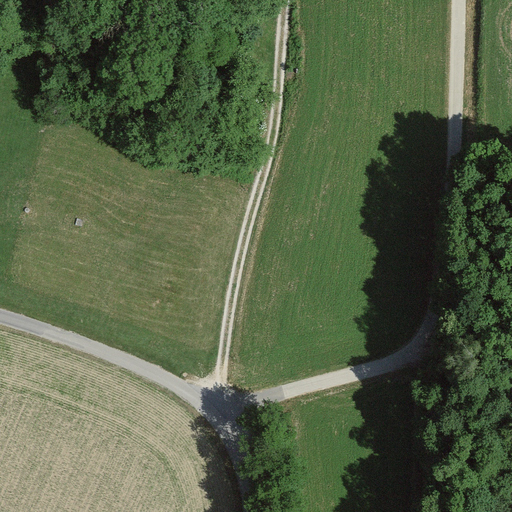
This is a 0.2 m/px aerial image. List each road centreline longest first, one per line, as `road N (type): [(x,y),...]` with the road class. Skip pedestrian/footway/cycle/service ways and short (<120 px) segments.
road 1 (track): [(219,416),(416,350),(438,301),(454,191),(456,0)]
road 2 (track): [(204,405),(219,370),(274,116),(282,0)]
road 3 (unclassified): [(0,317),(172,381),(219,416),(235,439),(253,511)]
